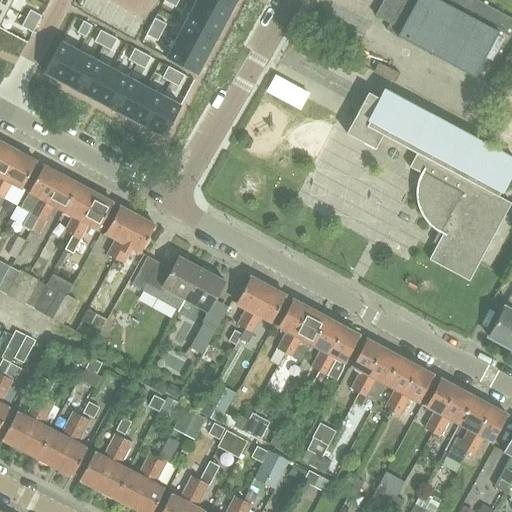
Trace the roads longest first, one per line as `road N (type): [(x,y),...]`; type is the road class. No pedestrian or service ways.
road 1 (unclassified): [(511,390),(172,204)]
road 2 (residential): [(172,204),(291,0)]
road 3 (unclassified): [(172,204),(0,109)]
